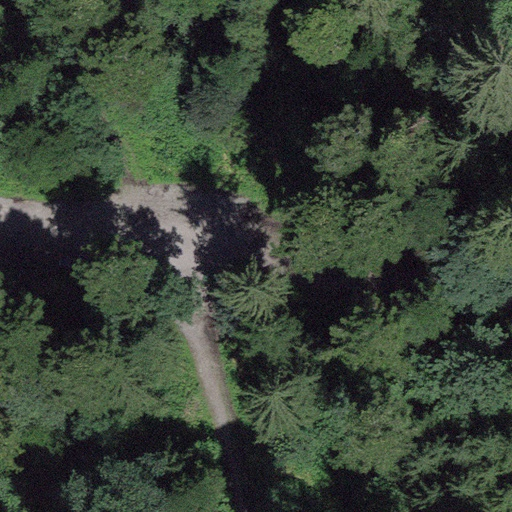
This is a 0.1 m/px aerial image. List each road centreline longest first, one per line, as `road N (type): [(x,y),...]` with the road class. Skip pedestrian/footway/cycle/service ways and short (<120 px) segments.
road 1 (track): [(0,244),(176,245),(244,511)]
road 2 (track): [(176,245),(511,273)]
